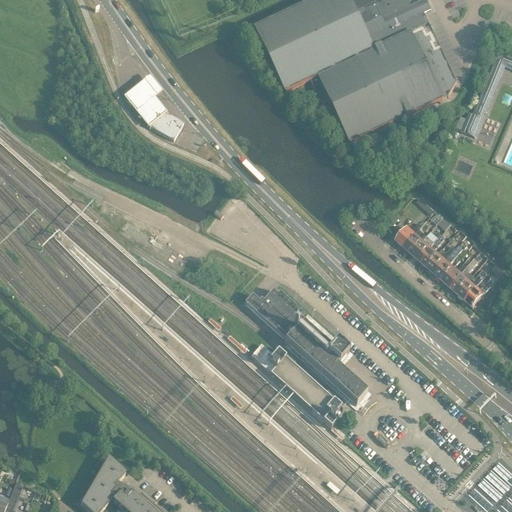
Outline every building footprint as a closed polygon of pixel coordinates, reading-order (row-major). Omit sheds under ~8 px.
[(367,7),(380,0),(314,0),(256,28),(286,93),(310,82),(310,81),(374,51),(372,47),(383,41),(367,7)] [(407,0),(380,0),(367,7),(383,41),(372,47),(374,51),(310,81),(310,82),(321,104),(330,100),(351,144),(449,98),(448,97),(456,83),(454,76),(423,13),(418,15),(413,6),(411,7),(407,0)] [(511,69),(511,58),(503,55),(495,58),(472,115),(468,114),(461,133),(473,138),(503,66),(511,69)] [(124,97),(148,127),(166,113),(154,98),(162,92),(150,76),(124,97)] [(149,128),(149,129),(173,143),(183,125),(167,115),(166,114),(166,115),(165,114),(164,114),(157,115),(151,125),(150,128),(149,128)] [(422,202),(419,206),(423,210),(427,206),(422,202)] [(423,210),(431,217),(433,216),(434,214),(435,213),(427,206),(423,210)] [(440,223),(443,220),(444,219),(436,212),(435,213),(434,214),(435,216),(434,217),(440,223)] [(440,223),(438,225),(446,232),(450,227),(451,226),(443,220),(440,223)] [(418,232),(404,249),(411,255),(423,243),(426,238),(430,234),(433,231),(425,224),(422,228),(418,232)] [(398,239),(396,242),(404,249),(418,232),(422,228),(418,225),(411,233),(407,229),(400,236),(398,238),(398,239)] [(423,243),(411,255),(419,262),(434,245),(437,241),(438,240),(430,234),(426,238),(423,243)] [(434,245),(419,262),(426,268),(438,256),(433,252),(443,241),(443,238),(441,237),(438,240),(437,241),(434,245)] [(438,271),(434,275),(442,282),(445,278),(453,269),(449,265),(461,251),(458,248),(454,252),(452,254),(438,271)] [(438,256),(426,268),(434,275),(438,271),(452,254),(454,252),(451,249),(449,251),(446,255),(441,251),(438,256)] [(469,258),(464,264),(467,267),(473,261),(469,258)] [(453,284),(449,288),(457,295),(472,278),(468,275),(478,264),(474,260),(473,261),(467,267),(453,284)] [(445,278),(442,282),(449,288),(453,284),(467,267),(464,264),(457,272),(453,269),(445,278)] [(472,278),(457,295),(465,302),(487,276),(483,273),(476,282),(472,278)] [(487,276),(465,302),(471,308),(472,310),(474,309),(473,308),(484,296),(490,288),(486,284),(490,279),(487,276)] [(284,343),(356,407),(367,395),(337,368),(348,356),(336,345),(333,348),(304,322),(307,319),(279,294),(277,296),(272,292),(263,302),(260,300),(258,302),(252,296),(244,305),(285,342),(284,343)] [(331,430),(335,425),(334,422),(336,420),(333,417),(341,409),(277,353),(273,358),(261,347),(251,358),(270,375),(270,376),(311,413),(331,431),(331,430)] [(411,462),(415,466),(419,462),(415,457),(411,462)] [(154,511),(133,493),(131,495),(116,485),(125,476),(111,464),(99,477),(101,479),(90,492),(92,494),(81,507),(86,511),(101,511),(107,506),(105,504),(110,498),(114,501),(113,503),(120,509),(116,511),(154,511)] [(12,511),(21,489),(15,486),(9,502),(4,511),(12,511)] [(4,511),(9,502),(0,498),(0,511),(4,511)]
